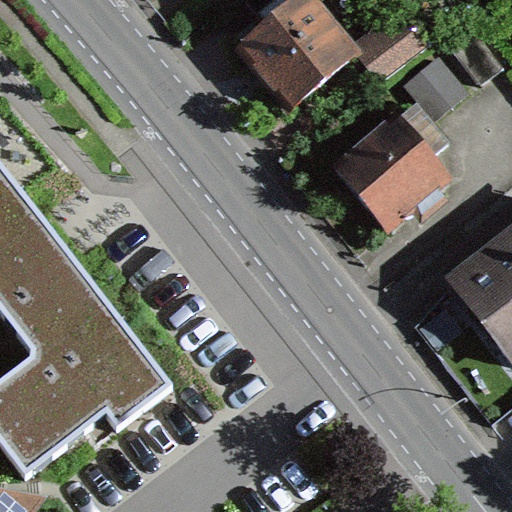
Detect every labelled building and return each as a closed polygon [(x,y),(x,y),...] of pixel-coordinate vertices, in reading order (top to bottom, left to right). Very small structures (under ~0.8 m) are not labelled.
[(239,52),(291,113),(357,57),(308,0),(302,0),(294,8),(287,0),(277,0),(260,15),(270,26),(239,52)] [(425,0),(366,46),(364,63),(380,85),(472,15),(460,0),(425,0)] [(471,25),(448,42),(483,88),(506,70),(471,25)] [(337,171),(388,232),(450,180),(399,119),(337,171)] [(0,159),(0,304),(42,357),(0,390),(0,439),(33,484),(67,459),(169,384),(24,191),(0,159)] [(511,240),(454,286),(511,359),(511,240)] [(0,511),(9,511),(4,502),(0,501),(0,511)]
